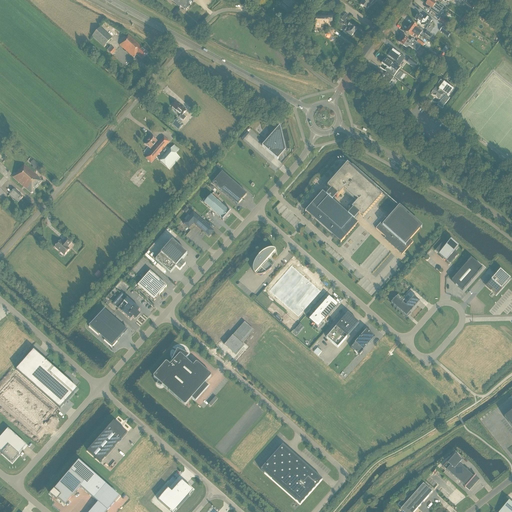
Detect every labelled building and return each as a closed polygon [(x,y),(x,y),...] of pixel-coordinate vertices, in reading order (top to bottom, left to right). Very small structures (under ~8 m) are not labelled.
[(171,0),(180,7),(181,7),(185,11),(194,0),(171,0)] [(363,0),(360,4),(366,9),(372,0),(363,0)] [(430,0),(428,0),(426,4),(430,8),(429,9),(438,16),(443,8),(439,5),(438,6),(436,4),(430,0)] [(471,9),(469,12),(478,19),(480,16),(471,9)] [(316,17),(316,27),(320,27),(320,25),(328,25),(328,23),(332,23),(332,14),(328,14),(323,14),(323,17),(321,17),(316,17)] [(432,20),(427,16),(424,19),(418,14),(414,20),(418,22),(417,23),(420,26),(423,22),(427,24),(428,22),(434,27),(436,23),(432,20)] [(440,18),(438,21),(448,27),(450,25),(440,18)] [(347,27),(343,32),(347,35),(348,34),(352,36),(357,30),(353,27),(353,26),(346,21),(344,25),(347,27)] [(412,23),(408,28),(420,36),(422,32),(417,28),(412,23)] [(433,26),(429,30),(435,35),(438,31),(433,26)] [(443,27),(440,31),(448,37),(451,33),(443,27)] [(92,37),(104,47),(112,38),(100,28),(92,37)] [(420,36),(408,28),(405,32),(411,36),(412,35),(417,39),(420,36)] [(132,57),(141,47),(128,35),(119,45),(132,57)] [(411,39),(410,41),(403,36),(398,43),(407,49),(408,46),(416,52),(421,46),(411,39)] [(107,50),(112,55),(116,51),(111,47),(107,50)] [(145,51),(141,47),(132,57),(135,59),(138,56),(142,60),(148,53),(147,53),(147,52),(145,51)] [(393,49),(388,56),(396,62),(395,63),(399,66),(405,58),(393,49)] [(386,72),(394,77),(400,82),(402,80),(399,78),(402,74),(398,71),(400,68),(386,58),(382,64),(386,68),(384,71),(386,72)] [(415,68),(417,64),(410,59),(407,62),(415,68)] [(389,83),(394,77),(386,72),(384,75),(378,70),(374,76),(381,81),(383,79),(389,83)] [(436,88),(431,94),(439,100),(440,98),(443,100),(439,106),(442,108),(445,105),(450,99),(446,96),(445,96),(444,95),(445,95),(448,97),(454,90),(444,82),(443,83),(440,80),(438,84),(441,86),(438,90),(436,88)] [(421,84),(419,83),(412,92),(414,93),(421,84)] [(172,107),(176,110),(182,116),(180,118),(183,121),(186,118),(183,115),(186,111),(176,102),(172,107)] [(183,125),(177,119),(177,120),(175,118),(171,122),(173,124),(172,125),(178,131),(183,125)] [(280,126),(272,135),(262,146),(277,160),(286,150),(280,126)] [(151,136),(144,144),(150,149),(151,149),(152,150),(145,158),(151,163),(156,158),(170,170),(180,158),(176,155),(179,150),(174,146),(171,150),(166,146),(170,142),(164,137),(156,146),(154,145),(157,142),(151,136)] [(39,165),(33,160),(30,164),(33,166),(32,167),(34,169),(39,165)] [(16,173),(12,177),(13,178),(26,189),(37,177),(38,176),(24,164),(16,173)] [(382,196),(370,185),(346,165),(327,187),(331,190),(326,196),(322,192),(305,212),(341,243),(358,223),(354,220),(358,214),(363,218),(382,196)] [(237,205),(247,194),(222,172),(222,173),(223,174),(214,184),(213,183),(212,184),(237,205)] [(37,177),(26,189),(31,194),(42,181),(37,177)] [(23,197),(14,189),(9,194),(19,202),(23,197)] [(230,212),(211,196),(204,203),(223,220),(222,221),(223,221),(231,212),(230,212)] [(422,228),(399,207),(398,208),(399,208),(388,220),(384,217),(385,218),(375,229),(390,242),(389,243),(402,254),(401,255),(402,255),(413,242),(410,239),(421,227),(421,228),(422,228)] [(209,237),(214,232),(193,214),(183,224),(189,229),(194,224),(209,237)] [(55,247),(64,256),(69,249),(67,248),(72,243),(67,238),(64,242),(63,244),(60,241),(55,247)] [(187,254),(172,241),(155,260),(170,273),(176,267),(180,270),(185,264),(181,260),(187,254)] [(210,244),(200,241),(197,249),(202,250),(203,249),(208,251),(210,244)] [(439,254),(438,254),(446,261),(450,264),(458,254),(455,251),(458,248),(450,241),(447,245),(443,241),(435,251),(439,254)] [(314,254),(316,251),(309,246),(307,249),(314,254)] [(265,262),(275,250),(273,249),(271,249),(268,249),(265,251),(262,253),(260,254),(258,256),(257,258),(255,260),(254,263),(253,266),(253,268),(253,270),(253,272),(255,274),(256,275),(258,275),(262,275),(266,273),(269,271),(272,268),(265,262)] [(471,259),(451,281),(462,291),(482,269),(471,259)] [(292,265),(269,291),(298,317),(321,291),(321,290),(320,291),(309,281),(309,280),(308,281),(304,276),(303,276),(292,266),(292,265)] [(491,280),(487,285),(497,294),(501,289),(510,279),(500,270),(491,280)] [(167,286),(150,272),(137,286),(154,301),(167,286)] [(140,310),(134,304),(122,293),(113,303),(131,320),(134,317),(135,319),(139,314),(138,313),(140,310)] [(338,305),(329,297),(309,320),(318,328),(338,305)] [(405,306),(396,298),(391,303),(406,317),(419,302),(414,297),(405,306)] [(127,330),(104,310),(89,327),(98,335),(100,333),(106,338),(104,340),(112,347),(117,341),(127,330)] [(348,314),(326,338),(337,348),(359,324),(358,323),(357,324),(347,315),(348,314)] [(232,336),(224,345),(236,355),(244,346),(240,342),(251,330),(247,326),(247,327),(243,323),(232,336)] [(366,330),(351,348),(359,356),(375,338),(366,330)] [(382,344),(362,367),(377,380),(387,368),(387,369),(397,357),(396,357),(396,358),(382,346),(383,345),(382,344)] [(166,362),(153,378),(158,382),(157,385),(161,387),(162,385),(185,405),(192,398),(195,401),(208,386),(205,383),(211,375),(196,362),(193,366),(185,359),(188,355),(177,350),(170,365),(166,362)] [(34,351),(17,370),(60,409),(77,389),(34,351)] [(215,397),(208,405),(211,407),(217,399),(215,397)] [(489,429),(498,421),(490,411),(480,419),(489,429)] [(113,421),(87,451),(100,463),(127,433),(126,433),(113,422),(114,422),(113,421)] [(26,445),(8,429),(0,438),(0,451),(2,453),(2,454),(12,463),(19,455),(18,454),(26,445)] [(322,480),(283,445),(260,470),(300,505),(322,480)] [(463,460),(455,454),(443,467),(469,490),(478,480),(467,469),(466,470),(459,464),(463,460)] [(54,489),(49,494),(57,500),(58,498),(65,504),(80,487),(98,503),(89,511),(105,511),(119,497),(79,461),(54,489)] [(168,489),(158,501),(170,511),(173,511),(192,491),(182,481),(172,493),(168,489)] [(423,484),(400,510),(402,511),(414,511),(432,492),(423,484)] [(511,511),(511,504),(509,501),(507,503),(507,502),(505,504),(506,505),(499,511),(511,511)]
